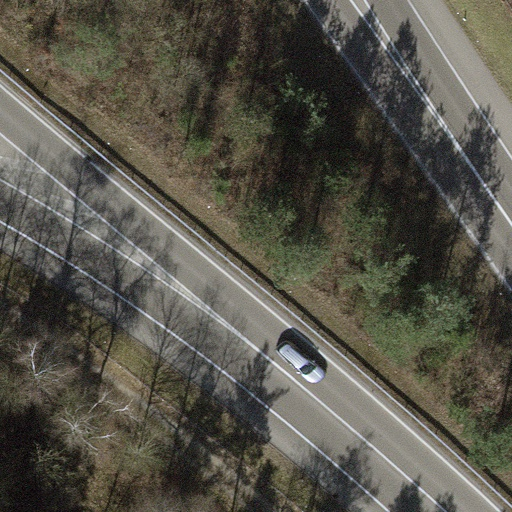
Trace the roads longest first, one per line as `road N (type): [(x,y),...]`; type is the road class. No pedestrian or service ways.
road 1 (motorway): [(0,108),(268,357)]
road 2 (track): [(0,314),(156,423),(264,511)]
road 3 (motorway): [(0,201),(268,357)]
road 4 (motorway): [(505,213),(329,0)]
road 5 (motorway): [(505,213),(386,0)]
road 6 (motorway): [(268,357),(445,511)]
